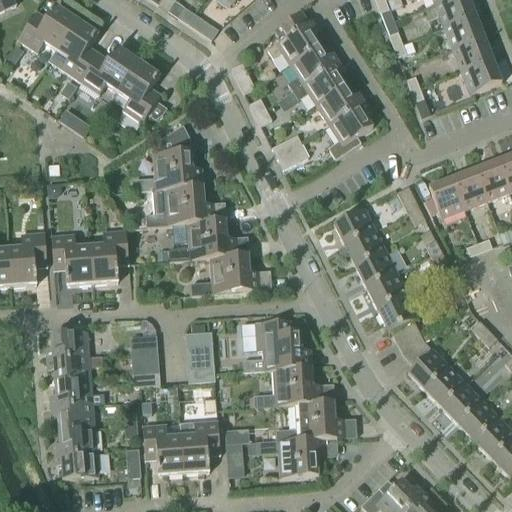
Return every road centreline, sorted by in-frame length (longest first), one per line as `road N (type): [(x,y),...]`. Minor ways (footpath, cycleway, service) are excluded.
road 1 (residential): [(322,304),(0,322)]
road 2 (residential): [(153,511),(323,499),(404,427)]
road 3 (residential): [(318,0),(402,137)]
road 4 (residential): [(277,212),(208,72)]
road 5 (residential): [(404,427),(361,377),(322,304)]
road 6 (residential): [(277,212),(402,137)]
road 7 (residential): [(208,72),(102,0)]
road 8 (residential): [(208,72),(309,0)]
road 9 (residential): [(402,137),(427,153),(511,119)]
road 10 (residential): [(490,511),(404,427)]
